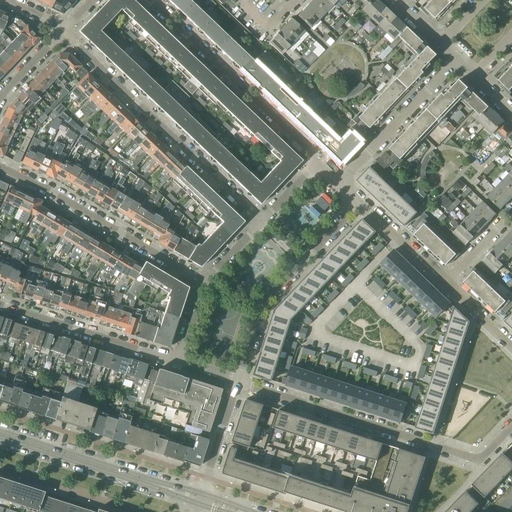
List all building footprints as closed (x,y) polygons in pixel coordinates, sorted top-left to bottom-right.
[(47,6),(51,8),(54,0),(45,0),(44,4),(46,5),(47,6)] [(54,0),(51,8),(63,14),(75,0),(54,0)] [(108,0),(80,30),(78,32),(80,34),(221,168),(258,203),(260,205),(262,203),(300,163),(302,161),(300,159),(132,0),(108,0)] [(406,28),(394,41),(388,47),(391,50),(401,40),(413,52),(417,55),(357,117),(355,116),(353,118),(351,120),(346,125),(348,128),(347,129),(349,132),(339,143),(280,87),(290,76),(264,51),(254,62),(189,0),(167,0),(244,73),(338,163),(339,164),(341,163),(341,162),(360,142),(359,141),(361,139),(367,134),(364,131),(367,127),(368,129),(389,107),(428,65),(426,63),(433,55),(425,47),(426,45),(426,44),(425,43),(423,41),(421,43),(406,28)] [(318,20),(326,12),(313,0),(305,8),(318,20)] [(326,12),(333,4),(328,0),(313,0),(326,12)] [(361,10),(369,18),(382,5),(376,0),(371,0),(365,6),(361,10)] [(429,0),(422,8),(433,19),(451,0),(429,0)] [(369,18),(378,26),(390,13),(382,5),(369,18)] [(355,10),(352,7),(347,13),(350,16),(355,10)] [(321,23),(318,20),(305,8),(298,16),(313,31),(321,23)] [(0,34),(1,32),(2,31),(9,17),(8,16),(8,15),(5,13),(4,14),(0,12),(0,34)] [(378,26),(385,33),(397,20),(390,13),(378,26)] [(29,39),(34,44),(38,40),(17,19),(11,16),(9,20),(25,36),(24,36),(28,40),(29,39)] [(291,19),(283,27),(296,39),(304,31),(291,19)] [(15,38),(26,50),(26,49),(28,50),(30,48),(30,46),(31,44),(32,45),(34,44),(29,39),(28,40),(24,36),(25,36),(9,20),(7,25),(10,27),(12,25),(16,28),(13,32),(18,36),(15,38)] [(385,33),(394,41),(406,28),(397,20),(385,33)] [(283,27),(276,34),(289,46),(296,39),(283,27)] [(1,32),(0,34),(0,35),(13,48),(12,49),(16,52),(17,51),(21,55),(23,54),(24,54),(26,52),(26,50),(15,38),(12,42),(1,32)] [(289,46),(276,34),(268,43),(281,55),(289,46)] [(6,48),(3,51),(14,62),(15,62),(16,62),(19,60),(18,58),(21,55),(17,51),(16,52),(12,49),(13,48),(0,35),(0,42),(1,43),(6,48)] [(378,58),(381,61),(391,50),(388,47),(387,46),(383,51),(379,47),(376,50),(381,55),(378,58)] [(0,48),(0,59),(1,61),(0,61),(4,65),(5,64),(9,67),(11,66),(12,66),(15,64),(14,62),(3,51),(0,48)] [(59,55),(57,56),(73,72),(81,79),(87,72),(68,55),(59,55)] [(52,62),(51,62),(64,74),(67,71),(68,72),(71,75),(73,72),(57,56),(55,58),(54,58),(51,60),(52,62)] [(0,59),(0,71),(3,74),(5,74),(7,72),(6,71),(9,67),(5,64),(4,65),(0,61),(1,61),(0,59)] [(296,69),(301,63),(298,60),(292,66),(296,69)] [(47,67),(45,68),(59,82),(62,79),(61,78),(64,74),(51,62),(51,63),(49,63),(47,65),(47,67)] [(511,66),(498,81),(502,85),(500,87),(507,93),(511,88),(511,66)] [(40,74),(40,75),(52,87),(55,84),(56,85),(59,82),(45,68),(44,70),(42,70),(40,73),(40,74)] [(35,79),(33,81),(47,94),(50,91),(49,90),(52,87),(40,75),(39,75),(37,75),(35,78),(35,79)] [(71,104),(74,100),(86,88),(87,89),(90,85),(89,84),(93,80),(91,79),(91,77),(89,75),(88,75),(87,75),(76,87),(79,89),(74,94),(68,100),(71,104)] [(85,96),(88,98),(99,86),(99,85),(97,83),(96,83),(93,80),(89,84),(90,85),(87,89),(86,88),(74,100),(77,103),(80,100),(85,96)] [(391,150),(387,154),(399,165),(403,161),(401,159),(433,124),(437,128),(438,127),(441,129),(440,131),(446,137),(451,132),(441,123),(439,122),(440,121),(438,120),(460,97),(462,98),(464,100),(476,112),(466,122),(470,125),(476,119),(488,106),(472,91),(474,90),(472,88),(471,87),(469,87),(468,88),(459,80),(452,87),(450,85),(389,149),(391,150)] [(28,86),(28,87),(40,99),(43,96),(44,97),(47,94),(33,81),(32,83),(30,82),(28,85),(28,86)] [(65,88),(69,91),(74,85),(71,81),(65,88)] [(334,93),(333,98),(337,99),(342,99),(346,98),(351,97),(355,95),(359,91),(362,88),(364,86),(359,83),(357,86),(354,89),(350,91),(347,93),(343,93),(339,94),(334,93)] [(313,87),(309,84),(307,86),(303,89),(307,93),(310,90),(313,87)] [(80,111),(84,114),(98,100),(99,100),(102,97),(101,95),(104,91),(103,90),(103,88),(101,86),(100,87),(99,86),(88,98),(91,101),(86,106),(80,111)] [(23,92),(22,94),(34,106),(35,107),(38,104),(37,103),(40,99),(28,87),(27,87),(25,87),(23,90),(23,92)] [(58,93),(60,95),(63,97),(68,92),(63,88),(58,93)] [(94,115),(100,109),(111,98),(111,97),(111,96),(109,94),(108,94),(104,91),(101,95),(102,97),(99,100),(98,100),(84,114),(87,117),(91,112),(94,115)] [(16,99),(16,100),(28,112),(34,106),(22,94),(20,95),(18,95),(16,97),(16,99)] [(60,95),(55,101),(57,104),(63,97),(60,95)] [(94,121),(97,124),(110,111),(111,112),(114,108),(113,107),(117,103),(115,101),(115,100),(113,98),(111,98),(100,109),(103,112),(94,121)] [(30,114),(28,112),(16,100),(15,100),(13,100),(11,103),(12,104),(8,108),(25,119),(30,114)] [(55,101),(49,107),(52,110),(57,104),(55,101)] [(110,119),(112,121),(123,109),(123,107),(121,105),(119,106),(117,103),(113,107),(114,108),(111,112),(110,111),(97,124),(101,127),(110,119)] [(323,112),(328,106),(325,103),(319,109),(323,112)] [(60,104),(51,113),(57,118),(65,109),(60,104)] [(496,114),(488,106),(476,119),(484,127),(496,114)] [(42,114),(43,114),(46,116),(51,110),(52,110),(49,107),(42,114)] [(4,117),(4,118),(20,126),(20,125),(19,125),(21,121),(23,122),(25,119),(8,108),(6,112),(5,112),(3,116),(4,117)] [(110,134),(113,131),(122,122),(122,123),(126,119),(124,118),(128,114),(127,113),(127,111),(125,109),(123,109),(112,121),(114,123),(107,132),(110,134)] [(58,117),(66,121),(69,118),(63,112),(58,117)] [(37,120),(41,124),(47,117),(46,116),(43,114),(37,120)] [(122,143),(125,146),(136,135),(136,136),(140,132),(138,131),(142,127),(140,126),(141,124),(139,122),(136,122),(135,120),(135,118),(133,116),(131,117),(128,114),(124,118),(126,119),(122,123),(122,122),(113,131),(116,135),(121,130),(128,136),(123,141),(124,142),(122,143)] [(505,123),(496,114),(484,127),(481,129),(488,135),(479,144),(480,145),(481,146),(482,148),(505,124),(505,123)] [(1,124),(0,126),(17,134),(19,130),(18,130),(20,126),(4,118),(3,119),(2,119),(0,122),(1,124)] [(335,119),(333,121),(340,128),(343,126),(335,119)] [(441,123),(451,132),(454,128),(448,122),(448,123),(444,120),(441,123)] [(511,134),(511,131),(505,124),(482,148),(484,149),(487,146),(493,152),(502,143),(505,140),(506,141),(511,134)] [(0,135),(12,141),(14,137),(16,138),(17,134),(0,126),(0,135)] [(135,142),(137,145),(149,133),(148,133),(149,132),(147,130),(145,130),(142,127),(138,131),(140,132),(136,136),(136,135),(125,146),(119,152),(123,155),(135,142)] [(70,139),(73,133),(68,130),(65,136),(70,139)] [(129,160),(132,162),(147,146),(148,147),(152,144),(150,142),(154,138),(152,137),(153,135),(150,133),(149,134),(149,133),(137,145),(140,148),(131,156),(132,157),(129,160)] [(0,144),(10,149),(12,146),(10,145),(12,141),(0,135),(0,144)] [(26,165),(30,167),(32,162),(31,161),(33,157),(33,158),(41,142),(43,138),(39,136),(32,150),(28,149),(21,163),(22,163),(22,165),(25,166),(26,165)] [(76,142),(79,143),(84,146),(87,142),(82,138),(79,136),(76,142)] [(24,137),(21,145),(26,147),(26,146),(30,140),(25,138),(24,137)] [(146,154),(149,156),(161,145),(160,144),(161,143),(159,141),(157,141),(154,138),(150,142),(152,144),(148,147),(147,146),(132,162),(128,167),(135,171),(138,168),(136,166),(141,161),(140,160),(146,154)] [(37,170),(44,156),(40,154),(45,144),(41,142),(33,158),(33,157),(31,161),(32,162),(30,167),(32,168),(32,170),(35,171),(37,170)] [(42,173),(46,174),(48,169),(46,169),(48,165),(49,165),(58,145),(58,146),(59,144),(56,142),(53,147),(52,147),(47,158),(44,156),(37,170),(37,171),(38,172),(40,174),(42,173)] [(84,147),(91,152),(94,147),(87,142),(84,147)] [(10,149),(0,144),(0,154),(5,157),(7,152),(8,153),(10,149)] [(55,173),(56,174),(61,165),(55,162),(58,155),(59,156),(64,146),(59,144),(58,146),(58,145),(49,165),(48,165),(46,169),(48,169),(46,174),(48,175),(48,177),(51,178),(53,178),(55,173)] [(144,168),(147,171),(159,157),(160,159),(163,155),(162,154),(166,150),(164,148),(164,147),(162,145),(161,145),(149,156),(152,159),(144,168)] [(159,165),(161,168),(172,156),(173,154),(170,152),(169,153),(166,150),(162,154),(163,155),(160,159),(159,157),(147,171),(142,177),(145,179),(159,165)] [(23,154),(18,151),(16,151),(12,160),(19,163),(23,154)] [(432,158),(435,155),(432,151),(430,152),(427,156),(424,160),(422,164),(420,169),(420,173),(420,179),(421,182),(426,181),(425,176),(425,172),(426,168),(427,164),(429,161),(432,158)] [(506,154),(503,151),(498,156),(501,160),(505,163),(510,158),(506,154)] [(384,169),(386,167),(388,168),(389,166),(393,170),(398,165),(398,166),(399,165),(387,154),(386,152),(377,162),(384,169)] [(62,177),(66,179),(68,175),(67,174),(69,170),(70,170),(79,155),(75,153),(69,163),(65,161),(63,165),(61,165),(56,174),(58,175),(58,176),(60,178),(62,177)] [(72,183),(80,169),(81,170),(84,164),(80,162),(82,158),(79,155),(70,170),(69,170),(67,174),(68,175),(66,179),(67,181),(68,182),(70,184),(72,183)] [(155,180),(158,183),(161,179),(160,179),(162,177),(163,178),(171,169),(172,169),(175,166),(174,165),(178,161),(176,160),(176,158),(174,156),(173,156),(172,156),(161,168),(164,170),(158,176),(155,180)] [(77,186),(80,188),(83,184),(81,183),(84,179),(85,179),(95,161),(91,159),(87,166),(84,164),(81,170),(80,169),(72,183),(72,184),(72,185),(75,187),(77,186)] [(87,192),(95,178),(91,176),(99,163),(96,160),(95,161),(85,179),(84,179),(81,183),(83,184),(80,188),(82,189),(82,191),(85,193),(87,192)] [(170,176),(173,179),(185,166),(182,164),(181,164),(178,161),(174,165),(175,166),(172,169),(171,169),(163,178),(162,177),(160,179),(161,179),(158,183),(155,186),(152,183),(151,185),(157,190),(170,176)] [(180,238),(172,251),(198,266),(200,267),(202,266),(242,223),(244,222),(242,220),(185,166),(173,179),(172,180),(207,213),(210,210),(220,220),(218,223),(219,224),(219,225),(203,242),(197,237),(193,245),(180,238)] [(92,195),(95,197),(98,192),(96,191),(98,187),(99,188),(110,170),(110,169),(106,167),(99,180),(95,178),(87,192),(87,194),(90,196),(92,195)] [(107,204),(110,206),(113,201),(111,200),(113,196),(114,197),(121,186),(125,180),(127,176),(129,172),(122,167),(119,172),(123,175),(121,178),(121,177),(117,184),(113,189),(110,187),(102,201),(102,203),(105,205),(107,204)] [(357,181),(365,189),(378,175),(369,167),(357,181)] [(493,173),(487,167),(483,172),(486,175),(488,173),(490,176),(493,173)] [(101,201),(102,201),(110,187),(106,185),(114,173),(110,170),(99,188),(98,187),(96,191),(98,192),(95,197),(97,198),(97,200),(100,202),(101,201)] [(127,176),(134,181),(136,177),(129,172),(127,176)] [(511,190),(511,175),(510,173),(502,181),(511,190)] [(365,189),(373,196),(385,183),(378,175),(365,189)] [(121,213),(125,215),(128,210),(126,209),(128,205),(129,206),(137,192),(139,189),(141,186),(143,182),(144,182),(140,179),(132,192),(131,192),(128,198),(125,196),(117,210),(117,212),(120,214),(121,213)] [(456,182),(452,186),(456,191),(460,187),(464,184),(458,179),(456,182)] [(0,181),(0,192),(4,195),(8,185),(0,181)] [(508,201),(511,196),(511,190),(502,181),(495,189),(508,201)] [(141,186),(148,191),(150,187),(143,182),(141,186)] [(301,194),(329,220),(340,209),(312,182),(301,194)] [(373,196),(380,204),(393,190),(385,183),(373,196)] [(2,213),(6,215),(13,200),(14,201),(16,196),(14,196),(16,190),(15,189),(14,188),(11,186),(10,187),(9,187),(3,201),(6,203),(4,209),(2,213)] [(116,210),(117,210),(125,196),(121,194),(124,188),(121,186),(114,197),(113,196),(111,200),(113,201),(110,206),(112,207),(112,209),(114,210),(116,210)] [(500,209),(508,201),(495,189),(487,197),(500,209)] [(14,207),(18,209),(25,194),(24,193),(22,191),(20,192),(16,190),(14,196),(16,196),(14,201),(13,200),(6,215),(9,217),(14,207)] [(380,204),(388,211),(401,198),(393,190),(380,204)] [(141,194),(137,192),(129,206),(128,205),(126,209),(128,210),(125,215),(127,216),(127,218),(129,219),(131,218),(131,219),(143,199),(143,198),(139,196),(141,194)] [(146,227),(154,214),(151,212),(161,196),(157,192),(155,196),(144,214),(143,214),(141,218),(142,219),(140,224),(142,225),(142,226),(144,228),(146,227)] [(17,221),(21,223),(28,207),(29,208),(31,203),(29,203),(31,197),(30,197),(30,195),(27,194),(25,194),(18,209),(22,210),(17,221)] [(136,221),(140,224),(142,219),(141,218),(143,214),(144,214),(155,196),(151,194),(147,201),(143,199),(131,219),(132,219),(132,221),(134,222),(136,221)] [(30,233),(33,235),(42,220),(43,221),(46,217),(44,216),(47,211),(45,210),(45,208),(42,207),(41,208),(38,206),(40,202),(40,201),(40,200),(37,198),(36,199),(31,197),(29,203),(31,203),(29,208),(28,207),(21,223),(24,224),(29,214),(35,217),(29,226),(33,228),(30,233)] [(388,211),(396,218),(409,205),(401,198),(388,211)] [(483,201),(475,210),(488,222),(496,214),(483,201)] [(151,230),(154,232),(157,228),(155,227),(158,223),(159,223),(170,204),(168,202),(161,210),(158,216),(154,214),(146,227),(146,228),(147,229),(149,231),(151,230)] [(156,235),(160,237),(160,238),(166,228),(169,223),(166,220),(169,214),(173,207),(170,204),(159,223),(158,223),(155,227),(157,228),(154,232),(156,233),(156,235)] [(409,205),(396,218),(404,226),(417,213),(409,205)] [(475,210),(468,218),(481,230),(488,222),(475,210)] [(43,227),(46,229),(55,216),(55,214),(52,213),(50,213),(47,211),(44,216),(46,217),(43,221),(42,220),(33,235),(37,238),(43,227)] [(210,216),(207,213),(196,225),(200,228),(208,221),(206,220),(210,216)] [(406,228),(406,227),(405,228),(413,235),(414,235),(446,265),(449,262),(450,264),(460,254),(457,251),(455,253),(440,239),(442,237),(446,234),(442,230),(439,234),(440,235),(438,237),(425,224),(427,223),(425,221),(424,220),(425,220),(425,221),(429,217),(424,213),(412,226),(410,224),(406,228)] [(443,214),(438,219),(441,223),(446,217),(443,214)] [(44,242),(48,244),(57,229),(58,230),(60,225),(59,224),(61,220),(59,219),(59,217),(57,215),(55,216),(46,229),(47,230),(44,235),(47,237),(44,242)] [(468,218),(460,225),(473,238),(481,230),(468,218)] [(362,219),(354,227),(368,240),(375,232),(362,219)] [(57,236),(61,238),(69,225),(69,224),(69,223),(66,221),(65,222),(61,220),(59,224),(60,225),(58,230),(57,229),(48,244),(51,246),(57,236)] [(172,251),(180,238),(181,237),(177,235),(181,229),(180,229),(183,224),(179,222),(177,227),(170,238),(169,237),(167,241),(168,242),(166,247),(172,251)] [(58,251),(62,253),(71,237),(72,238),(74,234),(73,233),(75,228),(74,227),(74,226),(71,224),(70,225),(69,225),(61,238),(58,244),(61,246),(58,251)] [(157,242),(166,247),(168,242),(167,241),(169,237),(170,238),(177,227),(173,224),(170,230),(166,228),(160,238),(160,237),(157,242)] [(473,238),(460,225),(453,233),(465,245),(473,238)] [(354,227),(347,235),(360,248),(368,240),(354,227)] [(72,244),(76,247),(84,233),(83,233),(83,231),(81,230),(79,231),(75,228),(73,233),(74,234),(72,238),(71,237),(62,253),(66,255),(72,244)] [(7,230),(4,237),(2,241),(11,244),(15,234),(7,230)] [(76,262),(79,257),(86,246),(87,246),(89,242),(87,241),(90,237),(88,236),(88,234),(86,233),(84,233),(76,247),(79,249),(75,255),(76,255),(73,259),(76,262)] [(347,235),(339,243),(353,256),(360,248),(347,235)] [(87,253),(90,255),(98,242),(98,240),(95,238),(94,239),(90,237),(87,241),(89,242),(87,246),(86,246),(79,257),(83,259),(87,253)] [(511,244),(505,238),(497,245),(510,258),(511,255),(511,244)] [(18,248),(24,251),(27,246),(29,243),(22,240),(18,248)] [(85,272),(88,274),(100,254),(101,255),(103,251),(101,250),(104,245),(103,245),(103,243),(100,241),(99,242),(98,242),(90,255),(93,257),(90,263),(85,272)] [(339,243),(332,251),(345,264),(353,256),(339,243)] [(101,262),(104,264),(112,250),(112,249),(110,247),(108,248),(104,245),(101,250),(103,251),(101,255),(100,254),(88,274),(84,281),(89,282),(101,262)] [(497,245),(490,253),(503,264),(510,258),(497,245)] [(24,251),(31,256),(34,250),(27,246),(24,251)] [(17,251),(11,248),(9,254),(14,257),(17,251)] [(101,277),(105,279),(114,263),(115,263),(118,259),(116,258),(119,254),(117,253),(117,251),(114,250),(113,251),(112,250),(104,264),(100,270),(104,272),(102,275),(101,277)] [(380,265),(388,273),(402,258),(394,250),(390,255),(380,265)] [(332,251),(324,259),(338,271),(345,264),(332,251)] [(19,294),(23,295),(32,267),(27,265),(26,268),(27,268),(25,274),(23,280),(17,278),(20,272),(19,272),(23,263),(19,261),(22,254),(19,252),(15,259),(5,281),(9,284),(10,285),(15,288),(14,293),(17,294),(19,294)] [(503,264),(490,253),(482,261),(495,274),(503,264)] [(115,270),(119,272),(127,259),(127,257),(124,256),(123,256),(119,254),(116,258),(118,259),(115,263),(114,263),(105,279),(108,281),(111,276),(115,270)] [(36,264),(39,259),(39,258),(31,256),(28,262),(36,265),(36,264)] [(0,279),(1,280),(5,281),(15,259),(11,258),(10,261),(5,259),(0,270),(0,279)] [(113,292),(117,293),(134,263),(132,262),(132,260),(129,258),(127,259),(119,272),(122,275),(113,292)] [(388,273),(396,280),(410,265),(402,258),(388,273)] [(43,267),(44,267),(46,263),(39,259),(36,264),(44,267),(43,267)] [(324,259),(317,266),(330,279),(338,271),(324,259)] [(44,267),(52,270),(55,265),(47,261),(46,263),(44,267)] [(142,266),(133,281),(127,292),(132,295),(136,297),(137,298),(145,284),(155,268),(145,262),(144,262),(142,266)] [(117,293),(118,293),(122,294),(127,285),(126,284),(129,279),(133,281),(142,266),(139,264),(137,265),(134,263),(117,293)] [(52,270),(60,273),(63,268),(56,264),(55,265),(52,270)] [(396,280),(404,288),(418,273),(410,265),(396,280)] [(309,274),(323,287),(330,279),(317,266),(309,274)] [(28,298),(31,299),(36,284),(31,282),(33,277),(35,273),(39,274),(40,270),(32,267),(23,295),(27,297),(28,298)] [(503,320),(507,316),(505,314),(511,306),(511,296),(511,297),(509,300),(509,301),(507,299),(505,301),(475,272),(477,270),(474,267),(464,277),(466,279),(463,282),(495,312),(495,313),(502,320),(503,320)] [(156,291),(158,287),(166,274),(155,268),(145,284),(156,291)] [(71,271),(69,276),(77,278),(79,273),(72,269),(71,271)] [(404,288),(411,295),(426,280),(418,273),(404,288)] [(158,287),(168,293),(176,280),(166,274),(158,287)] [(302,282),(315,295),(323,287),(309,274),(302,282)] [(40,301),(47,278),(48,277),(43,275),(42,280),(40,285),(36,284),(31,299),(34,300),(36,299),(40,301)] [(53,305),(57,306),(66,278),(61,277),(59,285),(57,291),(53,289),(48,305),(51,306),(53,305)] [(492,277),(492,278),(488,281),(495,287),(498,284),(492,277)] [(48,288),(51,279),(47,278),(40,301),(44,302),(45,304),(48,305),(53,289),(48,288)] [(62,309),(65,310),(70,295),(66,293),(67,288),(70,279),(66,278),(57,306),(62,308),(62,309)] [(169,297),(168,301),(182,306),(187,290),(188,288),(186,286),(176,280),(168,293),(166,296),(169,297)] [(411,295),(419,303),(434,288),(426,280),(411,295)] [(70,310),(74,312),(81,292),(83,284),(79,282),(76,291),(75,296),(70,295),(65,310),(68,311),(70,310)] [(294,290),(308,303),(315,295),(302,282),(294,290)] [(87,316),(91,317),(97,299),(99,295),(100,289),(95,288),(93,296),(92,302),(87,300),(82,316),(85,317),(87,316)] [(434,288),(419,303),(427,310),(441,295),(434,288)] [(104,321),(108,323),(118,293),(117,293),(113,292),(109,290),(108,294),(113,296),(112,298),(110,302),(106,300),(105,306),(104,306),(99,321),(103,322),(104,321)] [(294,290),(287,298),(300,310),(308,303),(294,290)] [(79,315),(82,316),(87,300),(83,299),(84,293),(81,292),(74,312),(79,313),(79,315)] [(114,326),(116,327),(121,311),(117,310),(122,294),(118,293),(108,323),(113,324),(114,326)] [(427,310),(435,318),(446,307),(448,305),(450,303),(441,295),(427,310)] [(275,310),(274,313),(283,316),(286,312),(293,318),(300,310),(287,298),(275,310)] [(97,320),(99,321),(104,306),(100,304),(101,300),(97,299),(91,317),(96,319),(97,320)] [(116,327),(125,329),(130,314),(132,309),(133,306),(135,300),(131,299),(128,305),(129,305),(128,307),(123,306),(121,311),(116,327)] [(134,336),(145,305),(145,304),(141,301),(139,306),(137,306),(136,308),(134,315),(130,314),(125,329),(124,333),(134,336)] [(168,301),(164,313),(178,318),(182,306),(168,301)] [(448,305),(446,307),(449,309),(453,313),(454,308),(450,303),(448,305)] [(145,305),(134,336),(166,347),(169,348),(170,345),(169,345),(178,318),(164,313),(153,310),(152,308),(145,305)] [(455,308),(450,324),(467,329),(470,322),(455,308)] [(271,323),(289,329),(291,320),(293,318),(286,312),(283,316),(274,313),(271,323)] [(0,339),(5,341),(7,336),(11,322),(3,319),(0,328),(0,339)] [(10,343),(14,344),(19,326),(16,325),(16,323),(11,322),(7,336),(11,338),(10,343)] [(271,323),(268,333),(285,339),(289,329),(271,323)] [(450,324),(446,334),(464,340),(467,329),(450,324)] [(19,340),(23,342),(28,327),(25,326),(23,327),(19,326),(14,344),(17,345),(19,340)] [(25,368),(28,357),(36,331),(33,330),(33,329),(28,327),(23,342),(28,343),(22,360),(18,359),(16,365),(25,368)] [(39,353),(40,347),(45,333),(41,331),(40,332),(36,331),(28,357),(32,358),(34,352),(39,353)] [(39,353),(47,356),(53,336),(50,335),(49,334),(45,333),(39,353)] [(264,344),(282,349),(285,339),(268,333),(264,344)] [(446,334),(443,344),(460,350),(464,340),(446,334)] [(58,353),(57,353),(62,338),(58,337),(57,338),(54,337),(53,336),(47,356),(45,361),(50,363),(51,360),(50,360),(51,357),(56,358),(58,353)] [(59,363),(63,364),(70,341),(62,338),(57,353),(58,353),(62,354),(61,359),(59,363)] [(69,357),(74,358),(79,343),(70,341),(63,364),(62,367),(65,368),(66,365),(67,365),(68,361),(69,357)] [(78,374),(80,369),(87,348),(83,346),(83,345),(79,343),(74,358),(72,365),(76,367),(75,372),(78,374)] [(264,344),(261,354),(279,360),(282,349),(264,344)] [(443,344),(439,355),(457,360),(460,350),(443,344)] [(86,362),(91,364),(96,349),(92,348),(91,349),(87,348),(80,369),(84,370),(84,368),(86,362)] [(94,385),(95,381),(104,353),(100,352),(100,350),(96,349),(91,364),(95,365),(93,372),(87,388),(92,390),(94,385)] [(103,367),(108,369),(113,354),(109,353),(108,354),(104,353),(95,381),(99,382),(103,367)] [(108,384),(112,385),(114,381),(121,358),(117,357),(117,356),(113,354),(108,369),(113,371),(108,384)] [(258,364),(275,370),(279,360),(261,354),(258,364)] [(439,355),(436,365),(454,371),(457,360),(439,355)] [(121,358),(114,381),(117,382),(120,373),(124,374),(129,360),(126,359),(125,360),(121,358)] [(132,382),(132,381),(138,363),(129,360),(124,374),(125,375),(124,379),(132,382)] [(137,379),(142,380),(147,366),(138,363),(132,381),(133,381),(132,382),(135,383),(137,379)] [(275,370),(258,364),(254,375),(272,381),(275,370)] [(286,385),(297,389),(303,369),(293,365),(286,385)] [(436,365),(433,375),(450,381),(454,371),(436,365)] [(142,380),(137,396),(135,402),(152,407),(154,402),(188,413),(184,425),(208,432),(222,390),(158,369),(157,372),(152,370),(153,368),(147,366),(142,380)] [(297,389),(307,392),(314,372),(303,369),(297,389)] [(307,392),(317,395),(324,375),(314,372),(307,392)] [(9,406),(11,407),(19,380),(20,376),(15,375),(12,382),(14,386),(12,386),(3,383),(0,391),(0,401),(8,405),(9,406)] [(317,395),(328,399),(334,379),(324,375),(317,395)] [(433,375),(429,385),(447,391),(450,381),(433,375)] [(328,399),(338,402),(344,382),(334,379),(328,399)] [(19,380),(11,407),(12,407),(14,406),(25,410),(31,393),(21,389),(20,388),(23,386),(25,382),(19,380)] [(42,416),(44,416),(50,399),(45,398),(48,389),(50,383),(45,381),(41,393),(32,390),(31,393),(25,410),(37,414),(38,415),(41,417),(42,416)] [(66,382),(62,394),(61,397),(73,401),(78,402),(82,388),(66,382)] [(338,402),(348,405),(355,385),(344,382),(338,402)] [(348,405),(359,409),(365,389),(355,385),(348,405)] [(429,385),(426,396),(444,401),(447,391),(429,385)] [(54,420),(61,397),(62,394),(48,389),(45,398),(50,399),(44,416),(54,420)] [(359,409),(369,412),(375,392),(365,389),(359,409)] [(118,398),(123,400),(126,400),(127,395),(119,392),(118,398)] [(369,412),(379,415),(386,395),(375,392),(369,412)] [(129,395),(127,395),(126,400),(135,403),(135,402),(137,396),(129,393),(129,395)] [(379,415),(389,419),(396,399),(386,395),(379,415)] [(426,396),(423,406),(440,412),(444,401),(426,396)] [(55,419),(66,422),(73,401),(61,397),(54,420),(55,420),(55,419)] [(246,399),(243,410),(260,416),(264,405),(246,399)] [(389,419),(400,422),(407,402),(396,399),(389,419)] [(135,403),(126,400),(123,400),(120,408),(132,412),(135,403)] [(68,422),(76,424),(83,404),(78,402),(73,401),(66,422),(67,423),(68,423),(68,422)] [(88,431),(94,411),(95,408),(83,404),(76,424),(88,428),(88,430),(88,431)] [(423,406),(419,416),(437,422),(440,412),(423,406)] [(132,414),(143,418),(145,411),(134,407),(132,414)] [(88,431),(100,435),(106,414),(108,410),(101,408),(100,412),(94,411),(88,431)] [(111,438),(123,442),(129,422),(131,416),(130,416),(132,412),(120,408),(118,415),(117,417),(117,419),(111,438)] [(243,410),(239,420),(257,426),(260,416),(243,410)] [(273,427),(284,431),(289,413),(279,410),(273,427)] [(284,431),(294,434),(300,417),(289,413),(284,431)] [(100,435),(111,438),(117,419),(117,417),(106,414),(100,435)] [(437,422),(419,416),(416,427),(434,433),(437,422)] [(294,434),(304,438),(310,420),(300,417),(294,434)] [(239,420),(236,431),(253,437),(257,426),(239,420)] [(304,438),(315,441),(320,423),(310,420),(304,438)] [(123,442),(137,447),(144,427),(129,422),(123,442)] [(315,441),(325,444),(331,427),(320,423),(315,441)] [(137,447),(152,451),(157,436),(158,431),(152,429),(151,428),(147,427),(147,428),(144,427),(137,447)] [(325,444),(335,448),(341,430),(331,427),(325,444)] [(157,436),(152,451),(166,456),(174,429),(173,428),(172,432),(170,440),(157,436)] [(166,456),(182,461),(186,445),(175,442),(177,434),(175,433),(176,429),(174,429),(166,456)] [(335,448),(345,451),(351,433),(341,430),(335,448)] [(253,437),(236,431),(232,442),(243,445),(249,447),(250,447),(253,437)] [(345,451),(356,454),(361,437),(351,433),(345,451)] [(190,434),(186,445),(182,461),(199,467),(204,451),(208,440),(190,434)] [(356,454),(366,458),(372,440),(361,437),(356,454)] [(366,458),(376,461),(377,461),(383,444),(372,440),(366,458)] [(346,511),(407,511),(426,457),(383,444),(377,461),(376,461),(370,480),(358,476),(352,494),(280,470),(279,472),(235,458),(237,449),(231,447),(222,474),(285,494),(286,492),(318,503),(346,511)] [(511,462),(511,469),(508,474),(500,481),(493,489),(485,498),(472,486),(467,492),(466,491),(445,511),(511,511),(511,444),(507,450),(511,454),(511,456),(509,460),(511,462)] [(503,454),(509,460),(511,456),(511,454),(507,450),(503,454)] [(502,453),(495,461),(508,474),(511,469),(511,462),(509,460),(503,454),(502,453)] [(495,461),(487,469),(500,481),(508,474),(495,461)] [(327,466),(326,470),(325,474),(330,476),(333,468),(327,466)] [(487,469),(480,476),(493,489),(500,481),(487,469)] [(471,485),(472,486),(485,498),(493,489),(480,476),(471,485)] [(17,483),(4,479),(0,490),(0,498),(11,502),(17,483)] [(31,488),(17,483),(11,502),(24,507),(31,488)] [(36,511),(37,511),(43,496),(44,492),(31,488),(24,507),(37,511),(36,511)] [(37,511),(47,511),(52,499),(43,496),(37,511)] [(47,511),(57,511),(61,502),(52,499),(47,511)] [(57,511),(67,511),(70,505),(61,502),(57,511)]
